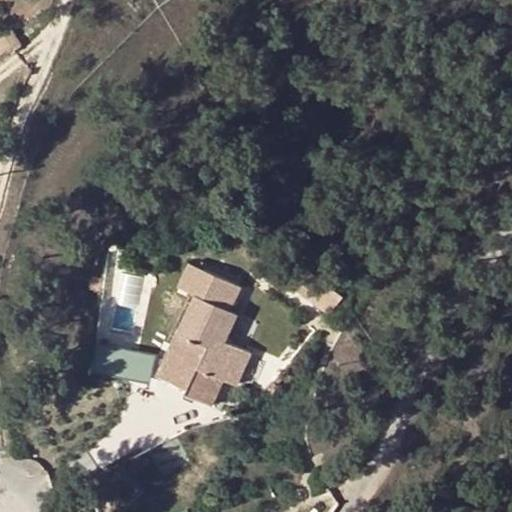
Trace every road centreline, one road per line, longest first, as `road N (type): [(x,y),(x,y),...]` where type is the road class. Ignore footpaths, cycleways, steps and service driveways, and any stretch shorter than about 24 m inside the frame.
road 1 (unclassified): [(511,235),(439,327),(343,511)]
road 2 (residential): [(69,0),(0,204)]
